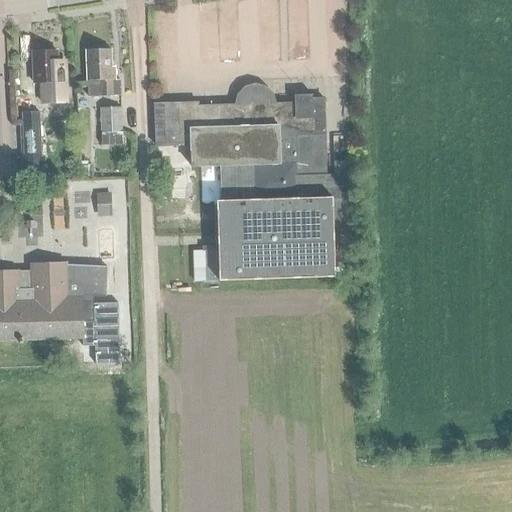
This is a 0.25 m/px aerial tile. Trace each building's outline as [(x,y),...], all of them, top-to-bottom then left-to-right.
[(87,81),(87,97),(112,97),(112,81),(114,81),(114,68),(111,68),(110,51),(86,51),(87,81)] [(33,83),(41,83),(42,104),(66,103),(65,82),(61,82),(60,69),(57,70),(57,52),(32,53),(33,83)] [(197,104),(153,105),(154,149),(189,147),(191,167),(253,166),(255,202),(220,204),(217,204),(220,280),(336,277),(335,263),(350,262),(347,160),(334,160),(334,174),(325,174),(322,99),(310,99),(309,95),(309,96),(309,100),(295,101),(295,105),(274,105),(270,95),(262,86),(253,84),(243,87),(235,94),(234,107),(197,108),(197,104)] [(101,108),(102,132),(121,131),(121,107),(101,108)] [(21,114),(23,155),(40,155),(39,112),(27,112),(27,114),(21,114)] [(92,166),(79,167),(80,181),(93,180),(92,166)] [(119,193),(96,193),(97,218),(120,218),(119,193)] [(0,341),(82,339),(81,323),(93,323),(93,298),(108,297),(107,265),(66,266),(66,265),(31,266),(31,272),(18,272),(18,271),(0,271),(0,341)]
